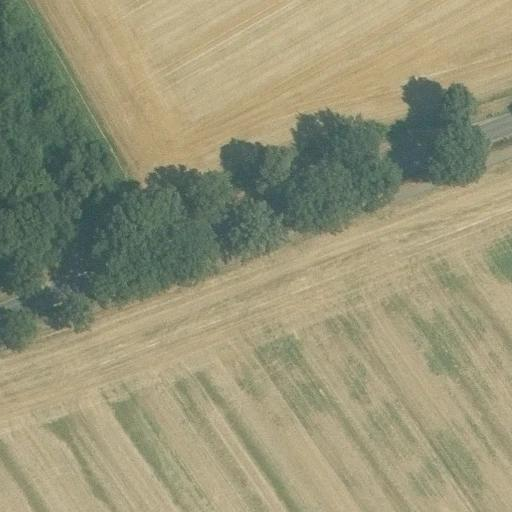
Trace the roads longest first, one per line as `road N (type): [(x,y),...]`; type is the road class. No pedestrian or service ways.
road 1 (track): [(29,0),(156,204),(330,139),(505,123)]
road 2 (secondary): [(511,120),(0,312)]
